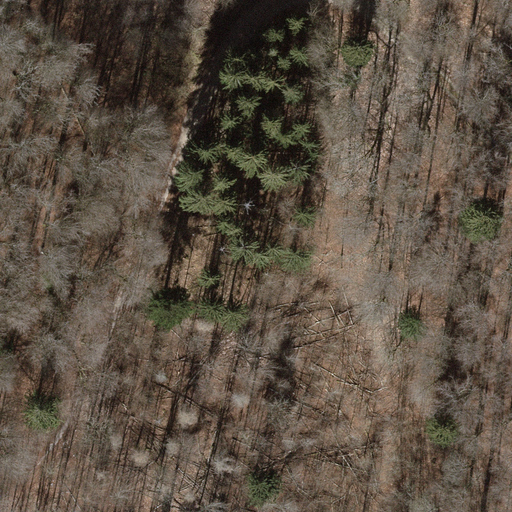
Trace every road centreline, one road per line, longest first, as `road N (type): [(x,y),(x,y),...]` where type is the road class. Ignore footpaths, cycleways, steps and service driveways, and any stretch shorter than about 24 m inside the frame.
road 1 (track): [(0,491),(35,462),(69,414),(219,51),(271,0)]
road 2 (track): [(359,0),(376,5),(511,150)]
